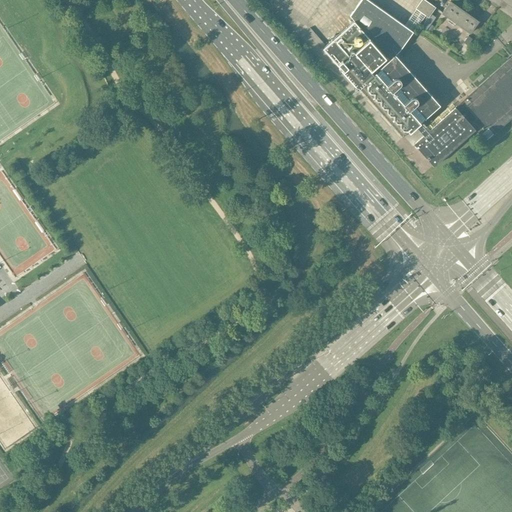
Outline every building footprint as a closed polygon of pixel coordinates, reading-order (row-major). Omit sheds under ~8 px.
[(399,50),(413,31),(369,0),(359,0),(349,15),(354,20),(323,47),(355,84),(354,84),(354,85),(353,85),(353,86),(354,87),(354,88),(355,88),(356,89),(357,88),(358,88),(359,87),(366,95),(365,96),(368,98),(379,110),(378,110),(381,114),(382,113),(392,125),(391,125),(394,128),(395,128),(402,136),(401,137),(402,137),(419,121),(416,117),(420,113),(421,115),(436,102),(437,102),(397,56),(396,57),(397,57),(387,66),(388,67),(379,76),(375,72),(376,71),(375,71),(374,72),(371,69),(385,56),(388,59),(399,50)] [(424,0),(421,0),(415,8),(428,17),(435,7),(424,0)] [(455,23),(464,11),(450,1),(441,13),(455,23)] [(470,33),(478,21),(464,11),(455,23),(470,33)] [(462,56),(474,40),(468,35),(456,51),(462,56)] [(485,141),(511,117),(511,55),(428,130),(413,143),(434,166),(434,165),(474,129),(485,141)]
